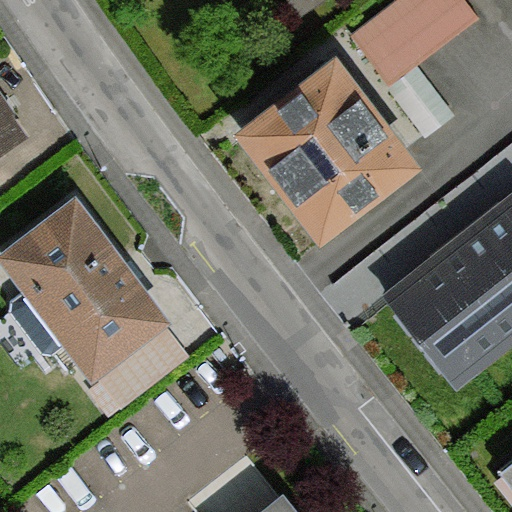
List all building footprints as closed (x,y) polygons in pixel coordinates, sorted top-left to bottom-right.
[(332,57),(234,132),(318,243),(417,168),(332,57)] [(416,64),(387,86),(426,136),(455,114),(416,64)] [(0,151),(23,135),(0,101),(0,151)] [(72,198),(0,253),(0,259),(94,380),(86,386),(108,415),(185,356),(161,326),(168,320),(72,198)] [(511,205),(392,301),(452,376),(511,328),(511,205)] [(291,511),(280,498),(263,511),(291,511)]
